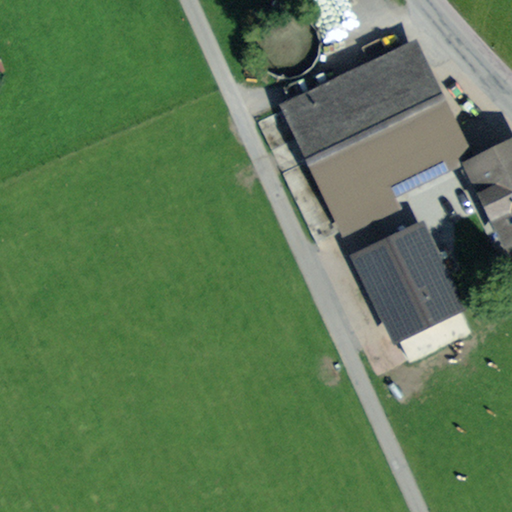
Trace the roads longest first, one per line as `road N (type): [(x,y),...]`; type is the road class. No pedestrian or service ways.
road 1 (unclassified): [(422,511),(189,0)]
road 2 (tertiary): [(428,0),(511,89)]
